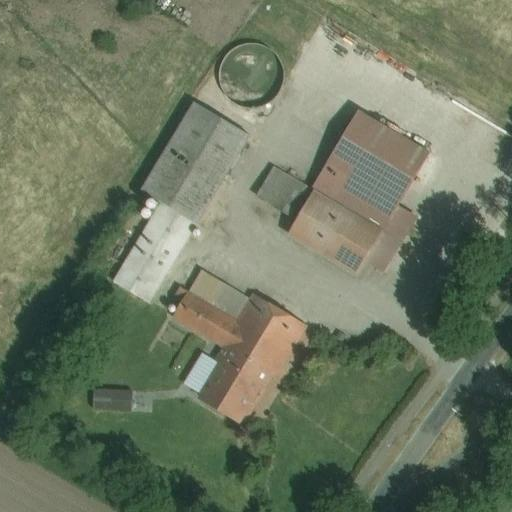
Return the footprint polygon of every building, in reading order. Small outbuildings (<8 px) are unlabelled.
[(163,196),(202,219),(251,135),(199,104),(149,187),(163,196)] [(292,225),(360,268),(433,152),(364,109),(292,225)] [(276,165),(258,193),(294,216),(312,187),(276,165)] [(202,219),(163,196),(113,279),(152,302),(202,219)] [(232,344),(243,324),(187,290),(175,310),(232,344)] [(232,344),(203,391),(258,424),(315,329),(260,297),(243,324),(232,344)] [(135,409),(135,388),(95,387),(95,409),(135,409)]
